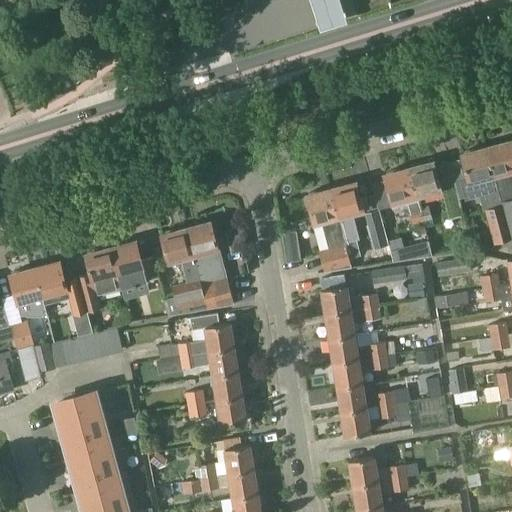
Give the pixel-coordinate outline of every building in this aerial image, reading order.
[(340,0),(311,0),(320,27),(347,19),(340,0)] [(488,147),(485,148),(492,174),(493,174),(496,186),(500,201),(511,197),(511,180),(509,170),(511,169),(511,146),(510,141),(498,144),(497,142),(488,145),(488,147)] [(466,176),(451,180),(461,216),(465,215),(461,198),(463,197),(464,200),(478,196),(479,199),(489,196),(491,208),(501,205),(500,201),(496,186),(493,174),(492,174),(485,148),(460,154),(466,176)] [(433,162),(408,169),(415,195),(422,221),(431,219),(428,205),(420,206),(416,195),(440,189),(433,162)] [(408,169),(383,175),(390,202),(406,197),(412,223),(422,221),(415,195),(408,169)] [(440,183),(450,219),(461,216),(451,180),(440,183)] [(356,182),(331,189),(338,215),(349,256),(361,252),(357,241),(361,240),(353,211),(363,208),(356,182)] [(331,189),(305,196),(313,222),(326,219),(333,246),(318,250),(324,271),(350,263),(348,256),(349,256),(338,215),(331,189)] [(511,239),(511,197),(500,201),(501,205),(511,240),(511,239)] [(495,244),(511,240),(501,205),(491,208),(486,209),(495,244)] [(390,210),(377,210),(378,236),(391,235),(390,210)] [(373,212),(357,215),(362,240),(378,237),(373,212)] [(210,221),(184,228),(191,254),(197,280),(200,279),(207,308),(234,304),(218,247),(217,247),(210,221)] [(184,228),(160,234),(167,261),(180,257),(184,273),(187,273),(189,282),(173,286),(176,297),(165,299),(169,314),(180,312),(207,308),(200,279),(197,280),(191,254),(184,228)] [(135,240),(109,248),(116,274),(119,288),(158,277),(152,255),(140,259),(135,240)] [(407,259),(424,256),(421,242),(404,246),(407,259)] [(89,274),(78,276),(86,309),(99,306),(96,294),(119,288),(116,274),(109,248),(84,255),(89,274)] [(438,276),(473,271),(471,258),(437,262),(438,276)] [(60,261),(34,268),(41,295),(67,288),(73,313),(86,309),(78,276),(77,273),(64,277),(60,261)] [(371,270),(373,284),(407,278),(404,265),(371,270)] [(34,268),(9,274),(20,315),(46,315),(44,306),(41,295),(34,268)] [(480,275),(482,288),(500,285),(497,272),(480,275)] [(511,307),(511,282),(511,283),(511,282),(500,285),(482,288),(484,300),(503,297),(505,309),(511,307)] [(321,289),(325,314),(349,310),(365,308),(380,306),(377,290),(362,292),(363,295),(347,297),(345,285),(321,289)] [(0,328),(9,326),(2,298),(0,298),(0,328)] [(389,316),(422,313),(420,298),(388,302),(389,316)] [(381,315),(380,306),(365,308),(366,317),(381,315)] [(349,310),(325,314),(329,338),(353,334),(349,310)] [(159,357),(168,356),(179,355),(194,353),(208,351),(233,347),(229,322),(219,324),(217,312),(189,316),(194,340),(158,346),(159,357)] [(26,319),(10,323),(16,346),(33,342),(26,319)] [(490,325),(492,336),(509,333),(507,322),(490,325)] [(104,329),(110,353),(122,350),(117,326),(115,327),(104,329)] [(95,332),(100,355),(110,353),(104,329),(95,332)] [(84,334),(90,358),(100,355),(95,332),(84,334)] [(511,347),(509,333),(492,336),(494,349),(511,347)] [(73,337),(79,360),(90,358),(84,334),(73,337)] [(353,335),(329,338),(333,363),(389,353),(387,340),(372,342),(372,343),(369,344),(369,343),(355,345),(353,335)] [(62,340),(68,363),(79,360),(73,337),(62,340)] [(62,340),(50,343),(56,366),(57,366),(68,363),(62,340)] [(36,371),(56,366),(50,343),(49,343),(49,341),(30,346),(36,371)] [(12,349),(17,383),(35,380),(30,347),(12,349)] [(210,363),(212,375),(237,371),(233,347),(208,351),(194,353),(179,355),(168,356),(169,362),(180,360),(181,367),(210,363)] [(507,349),(487,353),(490,373),(511,370),(507,349)] [(433,350),(416,352),(418,364),(435,362),(433,350)] [(389,353),(333,363),(337,387),(361,383),(359,370),(390,365),(389,353)] [(4,361),(0,361),(0,391),(12,388),(4,361)] [(511,370),(498,373),(500,384),(511,382),(511,370)] [(237,371),(212,375),(216,399),(241,395),(237,371)] [(425,378),(428,394),(441,392),(438,376),(425,378)] [(465,376),(449,379),(451,393),(467,390),(465,376)] [(511,396),(511,382),(500,384),(502,398),(511,396)] [(361,383),(337,387),(341,411),(365,407),(361,383)] [(185,391),(187,404),(206,401),(204,388),(185,391)] [(392,389),(377,391),(379,405),(394,403),(392,389)] [(93,393),(56,403),(67,443),(78,483),(85,511),(125,511),(115,472),(104,433),(93,393)] [(206,401),(187,404),(189,417),(207,414),(207,413),(218,412),(220,424),(245,420),(241,395),(216,399),(206,401)] [(396,414),(392,415),(393,422),(409,419),(406,401),(394,403),(396,414)] [(394,403),(379,405),(381,417),(396,414),(394,403)] [(345,436),(369,432),(365,407),(341,411),(345,436)] [(136,425),(134,416),(123,418),(125,427),(136,425)] [(137,434),(136,425),(125,427),(127,436),(137,434)] [(228,472),(253,468),(249,443),(224,448),(226,460),(197,465),(199,477),(217,474),(228,472)] [(505,473),(511,472),(511,462),(511,459),(511,456),(511,455),(511,446),(494,449),(496,461),(503,460),(505,473)] [(374,455),(348,459),(352,484),(377,480),(376,467),(374,455)] [(404,463),(387,466),(389,478),(407,475),(404,463)] [(257,493),(253,468),(228,472),(230,485),(232,497),(257,493)] [(37,491),(52,485),(47,471),(32,477),(37,491)] [(219,487),(217,474),(199,477),(181,481),(183,493),(219,487)] [(409,488),(407,475),(389,478),(391,491),(409,488)] [(377,480),(352,484),(356,508),(381,504),(377,480)] [(259,511),(257,493),(232,497),(234,509),(213,511),(259,511)]
